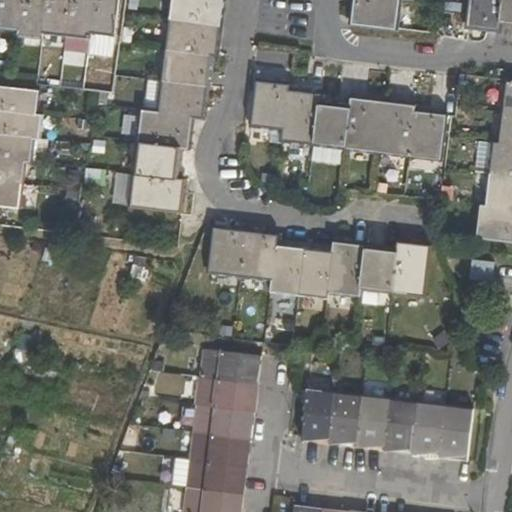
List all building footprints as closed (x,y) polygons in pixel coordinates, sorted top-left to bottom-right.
[(0,0),(0,27),(20,30),(23,0),(0,0)] [(23,0),(20,30),(19,36),(43,38),(44,33),(48,0),(23,0)] [(48,0),(44,33),(67,36),(71,0),(48,0)] [(71,0),(67,36),(91,38),(91,32),(95,0),(71,0)] [(95,0),(91,32),(114,35),(118,0),(95,0)] [(174,0),(172,17),(222,22),(224,9),(224,0),(174,0)] [(400,0),(354,0),(354,6),(352,24),(396,29),(400,0)] [(501,25),(504,0),(471,0),(468,28),(487,30),(500,31),(501,25)] [(511,0),(504,0),(501,25),(511,26),(511,0)] [(172,17),(168,50),(213,55),(219,55),(221,32),(222,22),(172,17)] [(168,50),(165,81),(209,86),(211,68),(213,55),(168,50)] [(165,81),(161,112),(194,116),(205,117),(208,96),(209,86),(165,81)] [(284,130),(289,90),(290,85),(276,83),(259,81),(253,126),(284,130)] [(0,110),(37,115),(40,92),(0,87),(0,110)] [(309,93),(289,90),(284,130),(282,141),(313,145),(319,100),(319,94),(309,93)] [(352,99),(351,104),(345,149),(376,153),(384,102),(369,101),(352,99)] [(335,102),(319,100),(313,145),(345,149),(351,104),(335,102)] [(396,104),(384,102),(376,153),(409,157),(415,111),(415,106),(396,104)] [(0,110),(0,134),(34,138),(41,139),(44,115),(37,115),(0,110)] [(143,110),(139,142),(182,147),(189,147),(191,135),(194,116),(161,112),(143,110)] [(431,113),(415,111),(409,157),(441,160),(446,115),(431,113)] [(511,113),(504,113),(500,143),(511,144),(511,113)] [(34,138),(0,134),(0,157),(25,161),(31,161),(34,138)] [(139,142),(135,174),(179,179),(181,161),(182,147),(139,142)] [(495,143),(491,175),(511,177),(511,144),(500,143),(495,143)] [(25,161),(0,157),(0,181),(22,184),(25,161)] [(132,205),(181,210),(183,190),(185,180),(179,179),(135,174),(132,205)] [(511,177),(491,175),(487,207),(511,209),(511,177)] [(22,184),(0,181),(0,205),(19,208),(22,184)] [(511,209),(487,207),(480,206),(477,236),(511,241),(511,209)] [(230,229),(215,227),(209,272),(241,276),(247,231),(230,229)] [(247,231),(241,276),(271,279),(276,240),(277,235),(260,233),(247,231)] [(271,279),(270,291),(299,294),(305,243),(288,241),(276,240),(271,279)] [(336,242),(335,246),(329,293),(360,297),(367,245),(353,244),(336,242)] [(305,243),(299,294),(328,298),(329,293),(335,246),(319,245),(305,243)] [(400,243),(399,249),(393,293),(425,297),(431,246),(418,245),(400,243)] [(399,249),(390,248),(367,245),(360,297),(392,301),(393,293),(399,249)] [(490,282),(492,263),(475,261),(472,280),(490,282)] [(262,357),(204,350),(201,378),(258,385),(260,375),(262,357)] [(258,385),(201,378),(197,405),(255,413),(256,400),(258,385)] [(308,391),(302,442),(316,441),(330,440),(336,394),(308,391)] [(330,440),(329,445),(344,444),(358,443),(364,397),(336,394),(330,440)] [(391,400),(364,397),(358,443),(358,449),(371,447),(385,446),(391,400)] [(419,403),(391,400),(385,446),(384,452),(401,451),(413,450),(419,403)] [(440,453),(446,406),(419,403),(413,450),(412,455),(423,454),(440,453)] [(255,413),(197,405),(193,433),(251,441),(253,428),(255,413)] [(472,409),(446,406),(440,453),(440,458),(454,457),(466,456),(472,409)] [(251,441),(193,433),(190,460),(248,468),(249,456),(251,441)] [(248,468),(190,460),(186,488),(245,496),(246,483),(248,468)] [(245,496),(186,488),(182,511),(242,511),(243,509),(245,496)]
